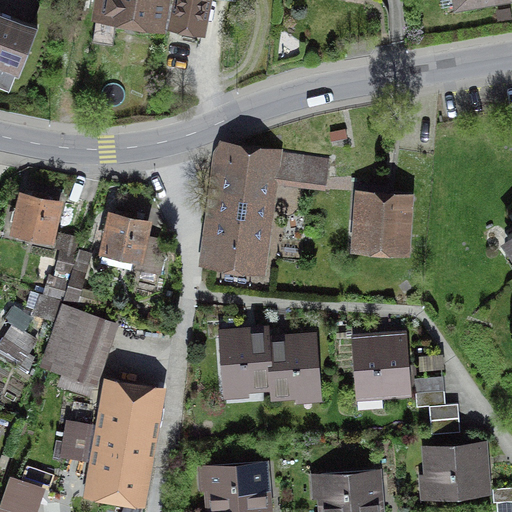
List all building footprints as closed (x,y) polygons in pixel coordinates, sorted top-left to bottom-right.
[(106,0),(105,9),(159,18),(162,0),(106,0)] [(205,0),(177,0),(173,22),(201,27),(205,0)] [(35,26),(0,12),(0,77),(14,82),(35,26)] [(306,159),(230,149),(213,259),(256,266),(259,243),(265,243),(267,229),(261,228),(268,175),(307,176),(306,159)] [(58,203),(23,195),(15,227),(51,235),(58,203)] [(409,198),(361,195),(357,254),(405,257),(409,198)] [(147,223),(112,215),(102,259),(105,262),(127,267),(131,265),(134,254),(140,255),(137,268),(159,272),(164,251),(158,238),(144,235),(147,223)] [(78,238),(60,233),(57,242),(64,244),(59,262),(44,258),(38,278),(65,285),(78,238)] [(88,253),(80,250),(63,297),(75,301),(88,253)] [(14,325),(0,345),(0,353),(17,365),(35,339),(25,332),(32,320),(13,307),(5,319),(14,325)] [(113,326),(63,308),(40,371),(64,379),(60,391),(87,400),(113,326)] [(220,395),(270,394),(267,339),(268,331),(218,333),(220,395)] [(316,336),(267,339),(270,394),(271,404),(319,401),(316,336)] [(402,336),(353,340),(359,410),(408,406),(402,336)] [(416,392),(444,389),(443,375),(415,378),(416,392)] [(153,395),(101,384),(95,408),(62,401),(50,458),(82,464),(75,498),(129,509),(153,395)] [(429,405),(445,404),(444,389),(416,392),(417,406),(429,405)] [(430,419),(459,417),(458,403),(445,404),(429,405),(430,419)] [(460,431),(459,417),(430,419),(431,433),(460,431)] [(481,448),(419,451),(423,506),(485,503),(481,448)] [(205,469),(207,511),(273,511),(270,465),(205,469)] [(316,511),(382,511),(379,471),(313,476),(316,511)] [(0,511),(39,511),(45,482),(8,474),(0,511)] [(497,502),(511,501),(511,486),(492,488),(493,503),(497,502)] [(511,511),(511,501),(497,502),(497,511),(511,511)]
